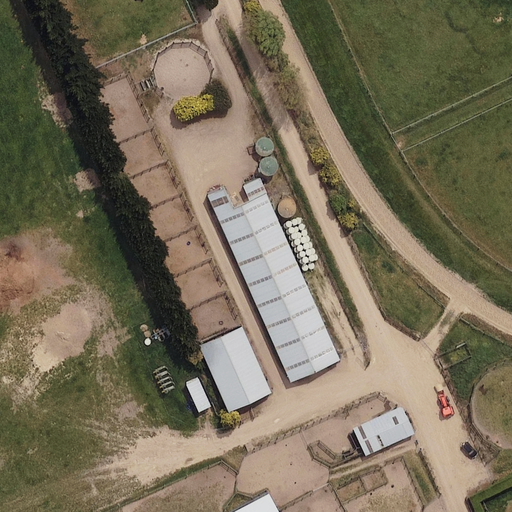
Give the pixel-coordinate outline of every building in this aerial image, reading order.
[(263,134),(259,135),(256,137),(254,140),(254,144),(256,148),(258,150),(262,151),(266,150),(269,148),(271,145),(271,141),(269,137),(266,135),(263,134)] [(269,151),(265,152),(262,154),(260,158),(260,162),(262,165),(265,167),(268,168),(272,168),(275,165),(277,162),(277,158),(276,155),(273,152),(269,151)] [(236,203),(227,183),(207,192),(291,379),(341,356),(261,176),(243,184),(249,197),(236,203)] [(288,194),(284,195),(280,197),(279,201),(278,205),(280,209),(283,211),(287,212),(291,211),(295,209),(297,205),(297,201),(295,197),(292,195),(288,194)] [(271,389),(241,322),(198,341),(228,408),(271,389)] [(211,401),(199,374),(187,379),(199,407),(211,401)] [(414,429),(402,402),(399,404),(354,424),(356,429),(365,449),(366,450),(413,429),(414,429)] [(280,511),(278,508),(268,489),(258,495),(227,511),(280,511)]
